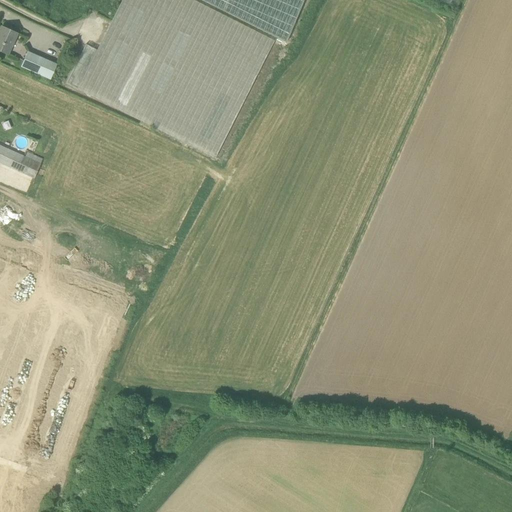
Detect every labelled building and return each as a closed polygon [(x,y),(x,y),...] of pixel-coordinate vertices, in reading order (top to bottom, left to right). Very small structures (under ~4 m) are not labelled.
[(193,0),(122,0),(97,50),(86,44),(66,84),(77,89),(215,159),(274,41),(193,0)] [(200,0),(286,43),(303,0),(200,0)] [(17,34),(2,27),(0,31),(0,51),(8,55),(17,34)] [(50,80),(57,64),(27,52),(21,67),(50,80)] [(41,164),(0,145),(0,162),(35,178),(41,164)]
